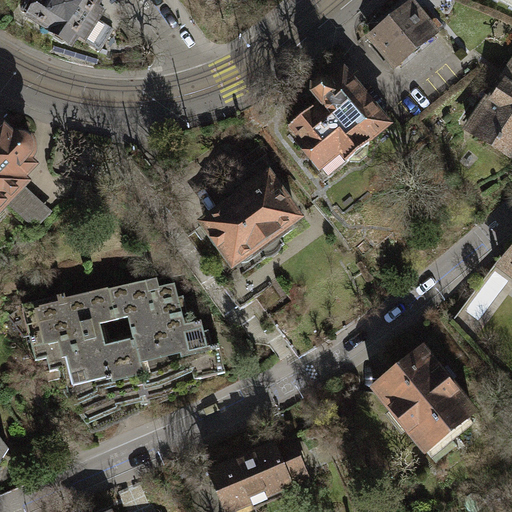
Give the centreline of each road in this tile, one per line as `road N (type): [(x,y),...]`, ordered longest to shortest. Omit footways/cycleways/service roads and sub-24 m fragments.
road 1 (residential): [(511,210),(299,377),(2,511)]
road 2 (tertiary): [(0,65),(90,99),(153,100),(203,88)]
road 3 (tertiary): [(203,88),(257,61),(334,0)]
